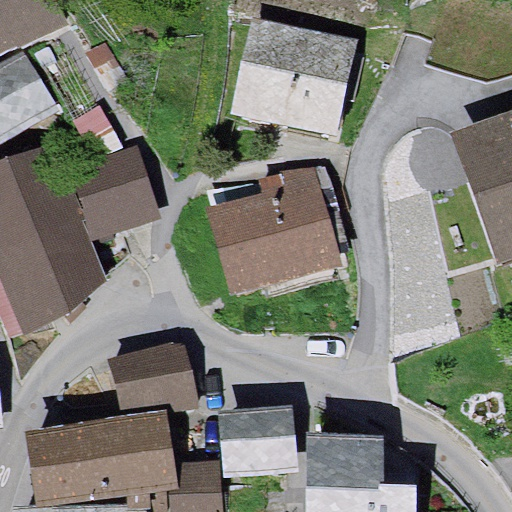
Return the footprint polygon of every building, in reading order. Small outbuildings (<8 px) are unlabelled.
[(53,0),(0,0),(0,77),(74,39),(53,0)] [(373,59),(265,36),(244,134),(352,157),(373,59)] [(511,134),(459,152),(501,283),(511,279),(511,134)] [(141,162),(77,185),(102,257),(167,234),(141,162)] [(56,167),(0,189),(0,272),(29,347),(114,314),(56,167)] [(327,193),(215,226),(240,313),(353,280),(327,193)] [(119,415),(25,430),(36,506),(170,490),(170,511),(220,511),(218,461),(173,462),(167,413),(196,409),(185,341),(108,358),(119,415)] [(297,427),(231,437),(240,496),(306,486),(297,427)] [(390,452),(321,452),(321,511),(426,511),(427,507),(390,507),(390,452)]
